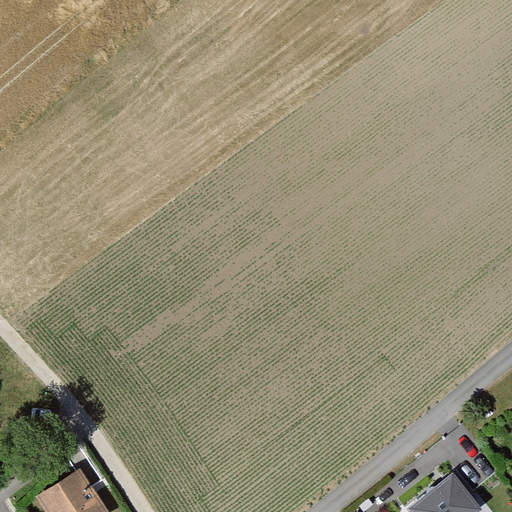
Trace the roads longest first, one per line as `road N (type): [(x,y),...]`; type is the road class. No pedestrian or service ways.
road 1 (residential): [(322,511),(511,356)]
road 2 (track): [(86,424),(0,323)]
